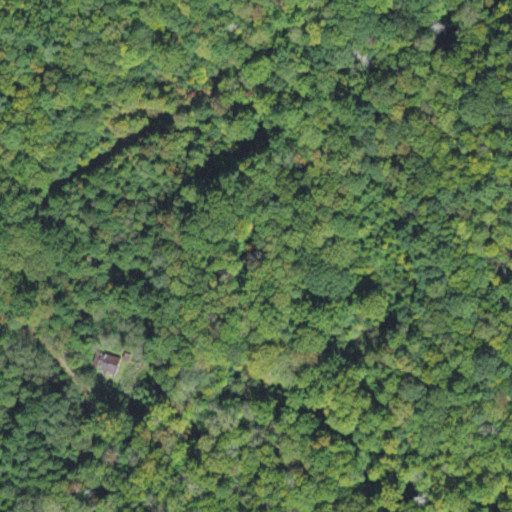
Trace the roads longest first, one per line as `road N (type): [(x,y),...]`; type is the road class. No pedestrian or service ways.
road 1 (residential): [(344,511),(297,424),(167,445),(125,419),(32,398),(0,363)]
road 2 (residential): [(424,0),(360,68),(292,110),(214,131)]
road 3 (residential): [(344,503),(511,463)]
